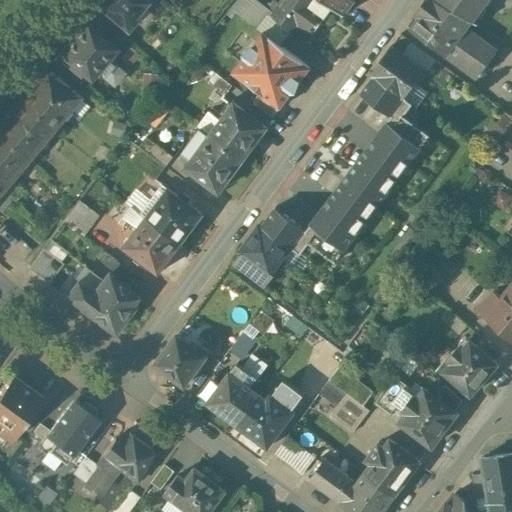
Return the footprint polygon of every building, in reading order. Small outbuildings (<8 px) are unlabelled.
[(146,0),(102,0),(98,6),(125,29),(134,19),(141,10),(149,1),(146,0)] [(236,0),(231,8),(253,24),(267,5),(260,0),(236,0)] [(275,0),(267,11),(273,15),(280,5),(275,0)] [(333,6),(324,0),(284,0),(280,5),(273,15),(272,16),(285,25),(281,30),(287,34),(297,22),(313,33),(333,6)] [(324,0),(333,6),(344,14),(354,0),(324,0)] [(437,0),(425,0),(417,12),(421,16),(413,28),(445,51),(462,28),(469,19),(437,0)] [(437,0),(469,19),(474,12),(476,13),(483,4),(483,3),(484,0),(437,0)] [(149,16),(141,10),(134,19),(141,25),(149,16)] [(115,48),(84,22),(58,53),(73,66),(87,77),(89,79),(96,71),(106,59),(115,48)] [(473,36),(462,28),(445,51),(477,74),(494,50),(474,35),(473,36)] [(310,67),(262,32),(253,45),(243,52),(243,57),(232,72),(280,107),(291,92),(296,92),(300,80),(310,67)] [(403,53),(386,42),(367,68),(372,73),(404,96),(423,69),(411,60),(412,59),(403,53)] [(120,70),(106,59),(96,71),(110,82),(120,70)] [(454,73),(435,59),(426,72),(445,86),(454,73)] [(87,77),(73,66),(67,73),(80,85),(87,77)] [(77,97),(44,70),(18,101),(50,128),(59,118),(60,119),(68,109),(68,108),(77,97)] [(404,96),(372,73),(359,90),(391,113),(404,96)] [(232,86),(215,74),(208,83),(225,96),(232,86)] [(18,101),(0,122),(0,138),(25,159),(33,149),(34,149),(43,139),(42,138),(50,128),(18,101)] [(266,128),(234,103),(221,121),(210,135),(241,160),(266,128)] [(221,121),(208,111),(197,126),(200,128),(210,135),(221,121)] [(395,174),(418,143),(380,116),(358,148),(395,174)] [(210,135),(200,128),(182,152),(192,160),(186,167),(218,191),(241,160),(210,135)] [(25,159),(0,138),(0,188),(7,179),(8,180),(17,170),(16,169),(25,159)] [(165,167),(139,148),(129,161),(155,180),(165,167)] [(395,174),(358,148),(343,169),(380,195),(395,174)] [(379,195),(343,169),(328,191),(364,216),(379,195)] [(201,213),(168,189),(146,218),(179,242),(201,213)] [(342,248),(364,217),(327,191),(305,222),(342,248)] [(98,216),(78,201),(63,221),(83,236),(98,216)] [(274,203),(258,226),(290,249),(307,224),(274,203)] [(179,242),(146,218),(124,247),(158,273),(180,243),(179,242)] [(0,254),(11,262),(26,240),(0,221),(0,254)] [(258,226),(238,250),(254,262),(270,274),(270,273),(290,249),(258,226)] [(426,244),(404,269),(421,285),(444,259),(426,244)] [(42,250),(29,268),(48,282),(62,264),(42,250)] [(270,274),(254,262),(245,273),(263,287),(272,274),(270,273),(270,274)] [(139,296),(106,272),(92,292),(76,280),(64,296),(108,328),(116,326),(139,296)] [(485,315),(485,316),(511,339),(511,284),(501,298),(485,315)] [(493,291),(478,309),(485,315),(501,298),(493,291)] [(259,309),(251,324),(264,330),(272,315),(259,309)] [(467,325),(449,309),(441,318),(459,334),(467,325)] [(254,340),(243,332),(228,351),(239,360),(254,340)] [(197,349),(176,334),(154,363),(183,384),(208,350),(200,345),(197,349)] [(496,363),(470,340),(463,349),(458,345),(451,362),(443,371),(470,394),(496,363)] [(248,373),(235,363),(227,373),(241,383),(248,373)] [(371,393),(337,367),(328,380),(362,406),(371,393)] [(227,373),(206,401),(235,423),(257,395),(241,383),(227,373)] [(12,374),(0,390),(0,435),(9,442),(42,397),(12,374)] [(394,376),(374,402),(390,414),(396,406),(406,413),(418,397),(408,390),(410,387),(394,376)] [(328,380),(319,391),(337,405),(329,415),(352,432),(368,411),(362,406),(328,380)] [(455,412),(424,389),(418,397),(406,413),(400,421),(431,444),(455,412)] [(65,438),(89,404),(75,393),(51,427),(65,438)] [(265,400),(257,395),(235,423),(249,434),(250,440),(255,444),(261,443),(265,446),(287,416),(286,415),(290,410),(269,395),(265,400)] [(79,448),(103,414),(89,404),(65,438),(79,448)] [(156,454),(129,434),(122,443),(114,438),(97,460),(101,463),(114,472),(117,468),(136,481),(156,454)] [(314,457),(286,436),(274,453),(301,473),(314,457)] [(389,439),(383,447),(378,443),(366,459),(371,463),(364,472),(393,494),(419,461),(389,439)] [(511,452),(481,458),(489,508),(511,504),(511,452)] [(357,481),(325,457),(309,478),(353,511),(379,511),(393,494),(364,472),(357,481)] [(114,472),(101,463),(85,484),(98,493),(114,472)] [(164,464),(150,482),(160,489),(174,471),(164,464)] [(207,511),(224,490),(194,467),(185,479),(178,473),(164,492),(191,511),(207,511)] [(128,490),(111,511),(127,511),(138,498),(128,490)] [(454,492),(439,511),(466,511),(463,499),(454,492)]
